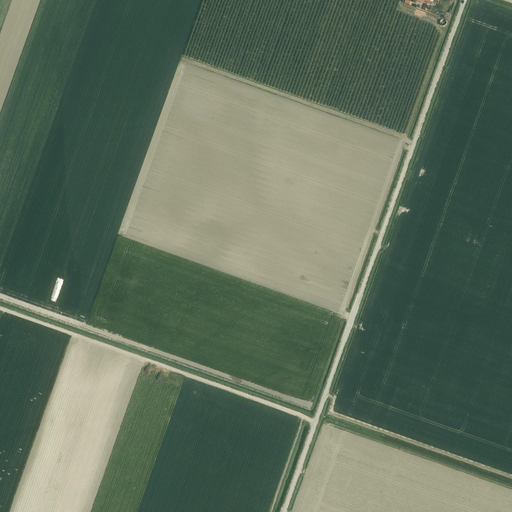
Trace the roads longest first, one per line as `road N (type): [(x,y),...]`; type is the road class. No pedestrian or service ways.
road 1 (unclassified): [(283,511),(463,0)]
road 2 (track): [(314,421),(0,308)]
